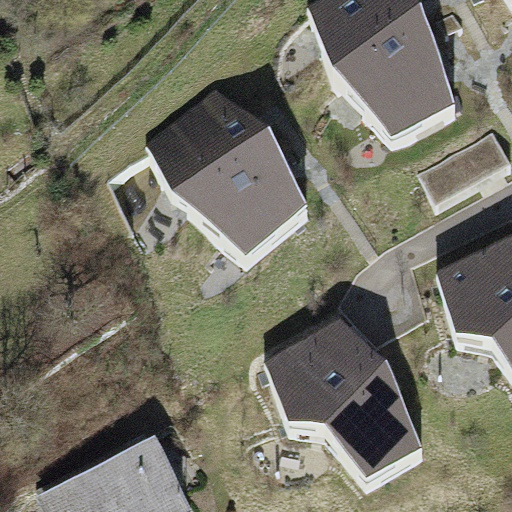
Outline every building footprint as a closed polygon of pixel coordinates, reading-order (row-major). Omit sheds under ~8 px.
[(402,0),(363,0),(316,23),(343,102),(397,169),(466,133),(435,38),(402,0)] [(279,164),(217,108),(154,162),(184,223),(259,289),(320,240),(279,164)] [(511,254),(445,287),(465,361),(504,372),(511,382),(511,254)] [(344,335),(272,375),(296,448),(335,457),(376,503),(429,467),(395,389),(344,335)] [(188,511),(163,456),(45,511),(188,511)]
